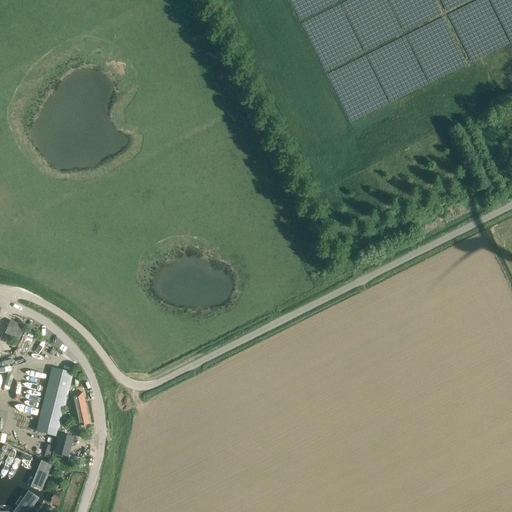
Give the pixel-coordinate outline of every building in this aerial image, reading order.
[(24,328),(10,321),(4,332),(18,339),(24,328)] [(29,326),(37,330),(40,325),(32,321),(29,326)] [(52,435),(68,372),(52,368),(36,431),(52,435)] [(22,386),(17,401),(40,408),(45,392),(22,386)] [(71,394),(78,425),(89,423),(82,392),(71,394)] [(73,437),(59,433),(54,453),(67,456),(73,437)] [(69,455),(68,461),(79,464),(81,458),(69,455)] [(42,460),(32,486),(43,490),(54,465),(42,460)] [(29,511),(40,499),(28,491),(12,511),(29,511)]
